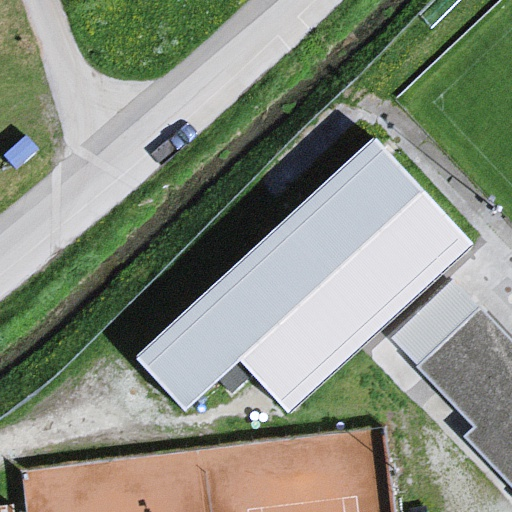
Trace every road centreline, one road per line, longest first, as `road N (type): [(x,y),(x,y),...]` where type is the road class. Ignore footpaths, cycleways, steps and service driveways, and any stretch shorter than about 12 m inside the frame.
road 1 (unclassified): [(0,263),(280,0)]
road 2 (track): [(111,163),(55,68),(32,0)]
